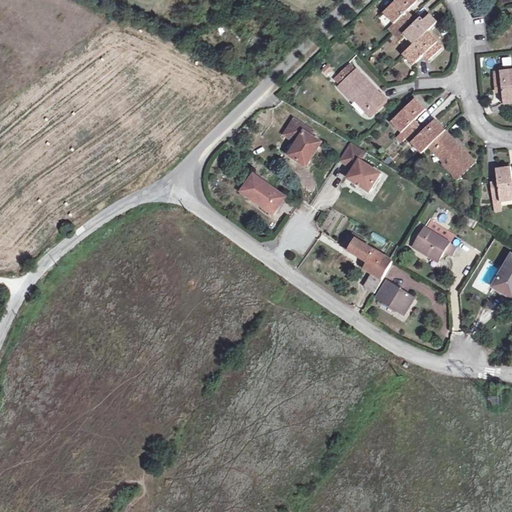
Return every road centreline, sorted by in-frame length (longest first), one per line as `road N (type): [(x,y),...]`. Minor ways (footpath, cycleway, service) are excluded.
road 1 (unclassified): [(170,183),(215,223),(426,364),(511,374)]
road 2 (unclassified): [(351,0),(170,183)]
road 3 (unclassified): [(170,183),(52,251),(0,329)]
road 4 (residential): [(511,139),(497,137),(476,115),(457,0)]
